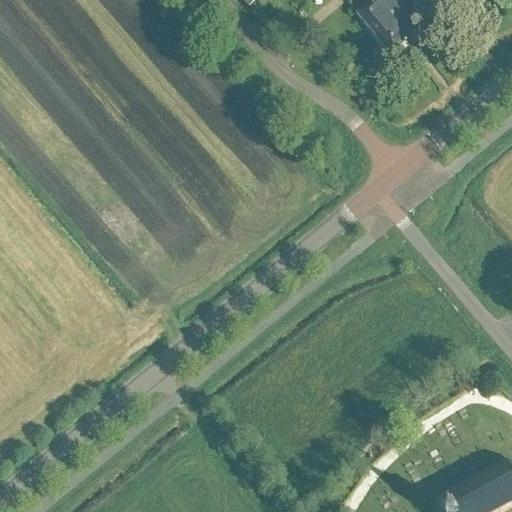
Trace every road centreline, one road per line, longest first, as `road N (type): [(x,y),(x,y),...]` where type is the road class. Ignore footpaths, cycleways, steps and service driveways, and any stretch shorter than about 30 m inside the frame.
road 1 (tertiary): [(0,505),(375,193)]
road 2 (unclassified): [(396,175),(350,121),(289,79),(222,0)]
road 3 (unclassified): [(511,353),(375,193)]
road 4 (tertiary): [(396,175),(511,79)]
